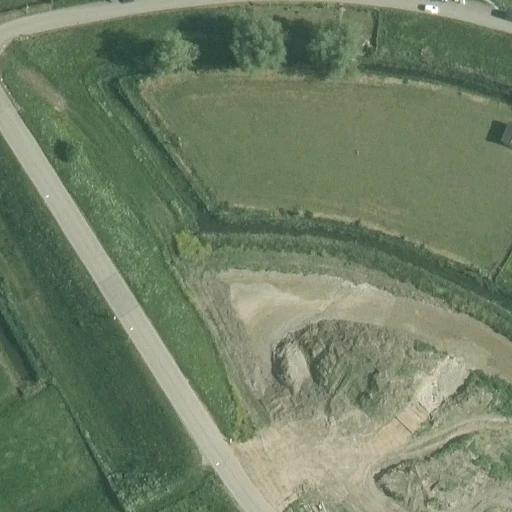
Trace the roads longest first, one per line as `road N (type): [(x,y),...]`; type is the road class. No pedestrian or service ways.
road 1 (tertiary): [(0,110),(221,472),(254,511)]
road 2 (unclassified): [(204,0),(0,39)]
road 3 (unclassified): [(511,26),(391,0)]
